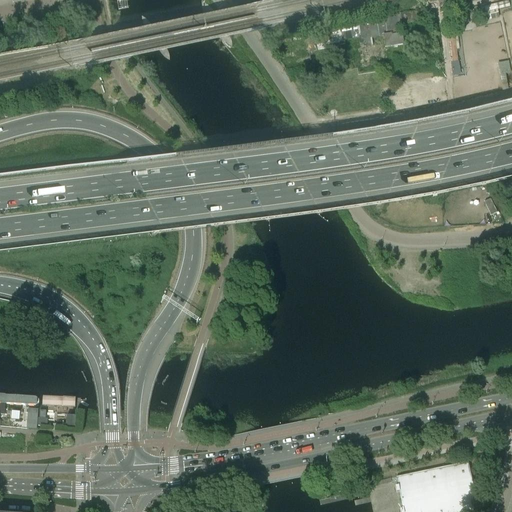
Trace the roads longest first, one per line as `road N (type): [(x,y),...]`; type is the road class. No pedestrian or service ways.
road 1 (motorway): [(511,122),(356,153),(0,199)]
road 2 (motorway): [(0,228),(359,183),(511,153)]
road 3 (motorway): [(133,450),(135,384),(181,292),(190,215),(157,159),(100,124),(54,120),(0,132)]
road 4 (residential): [(511,235),(408,240),(368,227),(221,0)]
road 5 (secondary): [(156,488),(511,415)]
road 6 (secondary): [(511,398),(300,445),(157,466)]
road 7 (motorway): [(0,285),(55,302),(83,329),(107,382),(111,447)]
road 8 (residential): [(0,429),(78,436),(54,468)]
